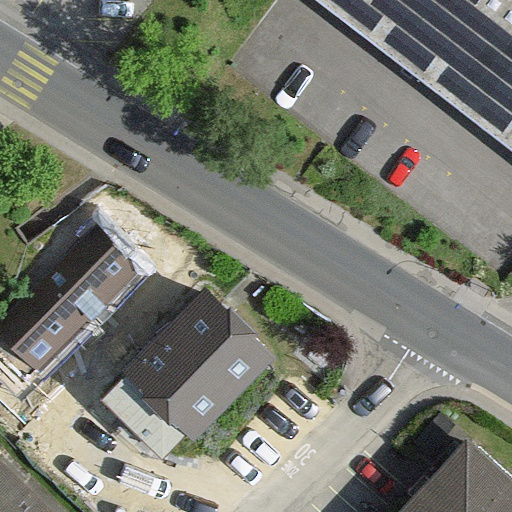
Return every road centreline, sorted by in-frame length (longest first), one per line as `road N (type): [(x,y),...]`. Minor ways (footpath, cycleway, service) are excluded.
road 1 (secondary): [(450,333),(0,59)]
road 2 (unknown): [(511,188),(289,12)]
road 3 (residential): [(450,333),(272,511)]
